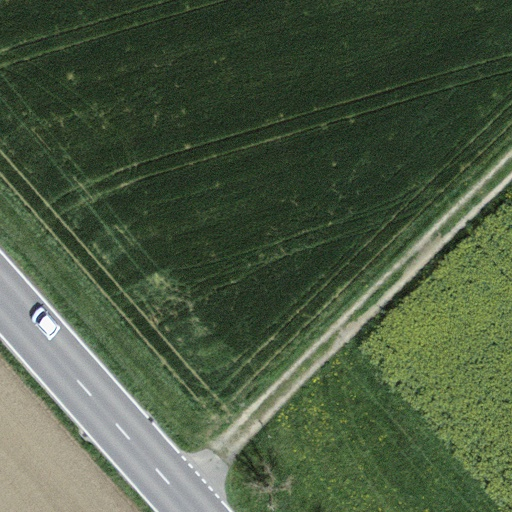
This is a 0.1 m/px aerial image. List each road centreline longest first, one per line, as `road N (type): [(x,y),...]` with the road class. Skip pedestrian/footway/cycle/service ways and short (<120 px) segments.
road 1 (track): [(181,511),(511,183)]
road 2 (secondary): [(156,511),(0,327)]
